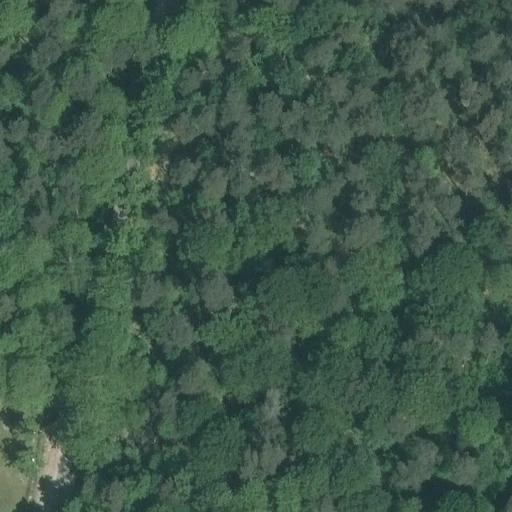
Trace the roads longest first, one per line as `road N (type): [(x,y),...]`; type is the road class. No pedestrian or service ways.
road 1 (track): [(109,261),(169,0)]
road 2 (track): [(52,511),(109,261)]
